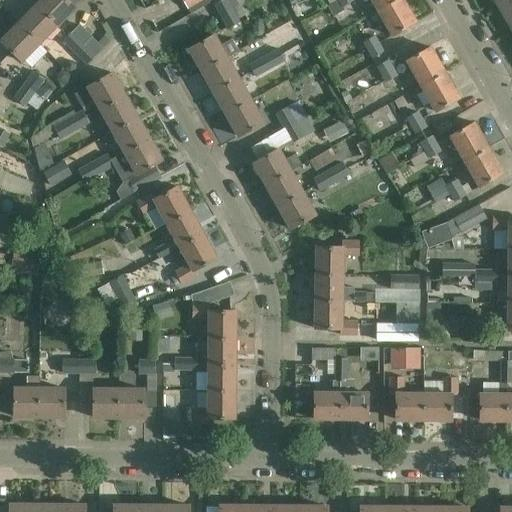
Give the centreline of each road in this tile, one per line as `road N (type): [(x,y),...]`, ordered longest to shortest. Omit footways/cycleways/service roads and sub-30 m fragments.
road 1 (residential): [(270,459),(273,293),(257,226),(112,0)]
road 2 (residential): [(0,457),(270,459)]
road 3 (residential): [(270,459),(511,459)]
road 4 (residential): [(511,120),(442,0)]
